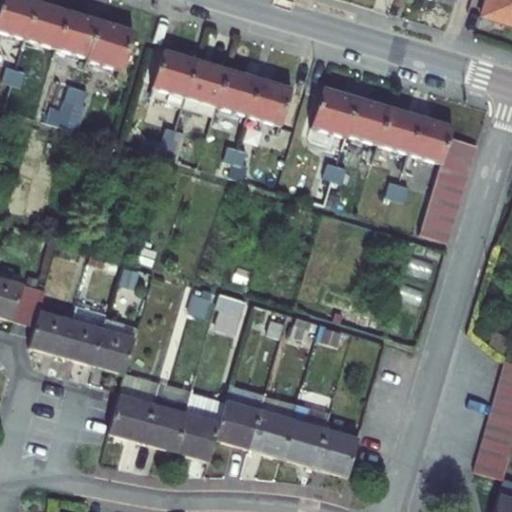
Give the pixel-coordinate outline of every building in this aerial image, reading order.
[(133,39),(5,0),(5,1),(0,15),(0,36),(122,74),(133,39)] [(464,0),(426,0),(440,4),(461,10),(464,0)] [(511,0),(494,0),(488,20),(511,27),(511,0)] [(188,104),(199,71),(168,61),(157,94),(188,104)] [(214,76),(199,71),(188,104),(185,116),(216,125),(219,115),(229,81),(214,76)] [(291,101),(229,81),(219,115),(280,133),(291,101)] [(61,111),(48,109),(46,127),(80,131),(85,90),(64,88),(61,111)] [(445,175),(453,150),(456,141),(325,99),(323,107),(308,102),(299,130),(314,134),(309,150),(343,161),(348,145),(379,155),(373,174),(405,184),(411,164),(445,175)] [(31,131),(6,217),(22,221),(26,207),(41,212),(61,140),(31,131)] [(175,161),(181,136),(164,131),(158,157),(175,161)] [(453,150),(445,175),(421,247),(448,256),(479,159),(453,150)] [(314,252),(365,255),(367,225),(316,222),(314,252)] [(0,274),(0,319),(32,330),(44,289),(0,274)] [(44,289),(32,330),(34,330),(28,349),(125,380),(141,330),(111,321),(107,332),(74,322),(79,306),(45,295),(47,290),(44,289)] [(241,315),(222,308),(214,333),(233,340),(241,315)] [(468,473),(501,483),(511,444),(511,363),(502,360),(468,473)] [(329,423),(295,413),(290,429),(257,418),(224,408),(224,410),(188,399),(182,419),(150,409),(156,388),(128,379),(110,438),(205,468),(211,447),(343,489),(355,450),(324,439),(329,423)] [(156,388),(150,409),(182,419),(188,399),(156,388)] [(290,429),(295,413),(261,402),(257,418),(290,429)] [(511,511),(511,486),(501,483),(492,511),(511,511)]
